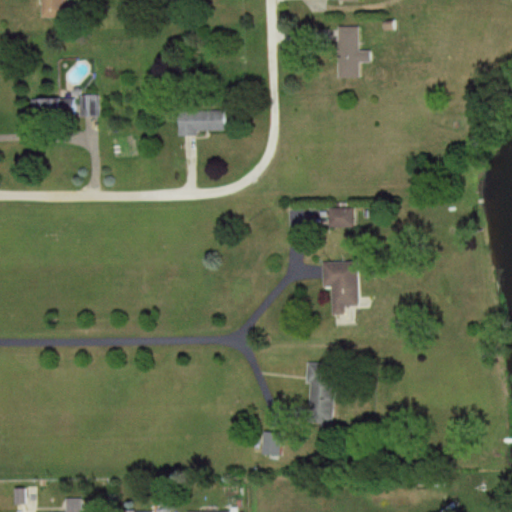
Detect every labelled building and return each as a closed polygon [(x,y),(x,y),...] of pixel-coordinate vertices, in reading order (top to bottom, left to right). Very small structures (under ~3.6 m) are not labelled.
[(69,0),(47,0),(48,19),(70,19),(69,0)] [(364,80),(364,28),(343,28),(343,80),(364,80)] [(38,101),(38,123),(86,122),(86,117),(102,117),(101,97),(85,98),(86,100),(38,101)] [(231,134),(231,111),(183,112),(183,134),(231,134)] [(326,229),(351,229),(351,210),(326,210),(326,229)] [(328,290),(328,317),(342,318),(342,309),(353,309),(354,265),(319,264),(319,289),(328,290)] [(303,424),(330,425),(333,364),(306,363),(303,424)] [(69,511),(98,511),(99,500),(69,500),(69,511)]
